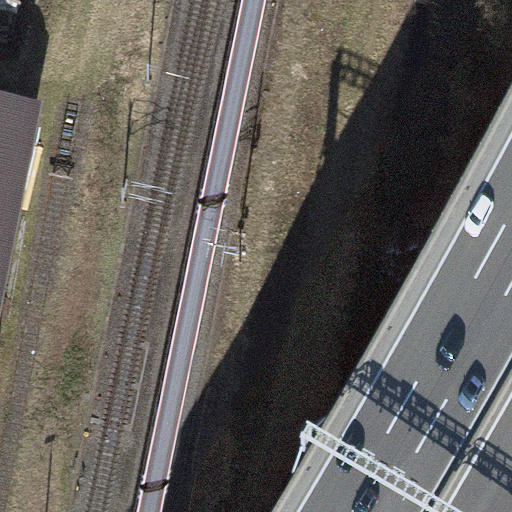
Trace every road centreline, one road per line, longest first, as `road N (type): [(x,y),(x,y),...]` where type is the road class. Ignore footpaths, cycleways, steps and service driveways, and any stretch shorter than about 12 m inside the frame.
road 1 (track): [(252,511),(362,0)]
road 2 (motorway): [(511,248),(362,511)]
